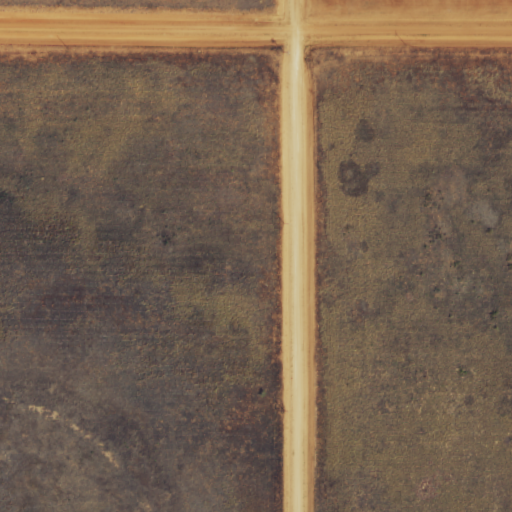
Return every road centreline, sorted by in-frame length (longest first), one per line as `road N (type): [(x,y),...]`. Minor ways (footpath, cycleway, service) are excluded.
road 1 (residential): [(311,511),(328,0)]
road 2 (residential): [(511,30),(0,26)]
